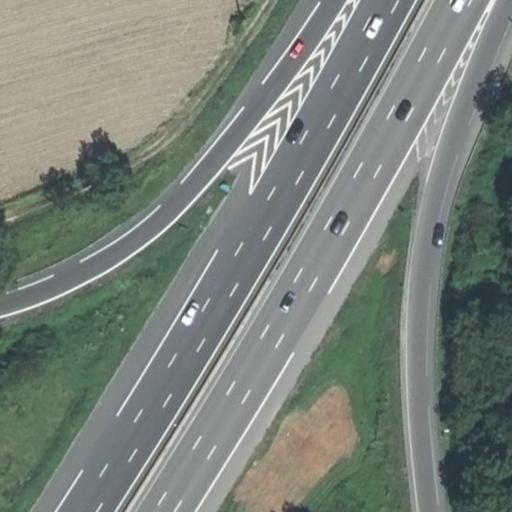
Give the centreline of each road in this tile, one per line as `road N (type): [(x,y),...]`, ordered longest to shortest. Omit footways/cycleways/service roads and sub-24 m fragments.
road 1 (trunk): [(389,0),(193,345),(86,511)]
road 2 (trunk): [(166,511),(256,370),(463,0)]
road 3 (trunk): [(434,511),(416,351),(425,241),(497,20),(495,0)]
road 4 (trunk): [(333,0),(263,105),(154,227),(36,297),(0,305)]
road 5 (track): [(275,0),(170,137),(95,188),(0,215)]
